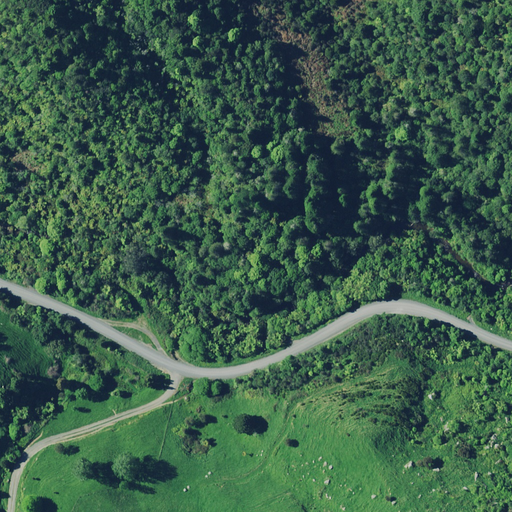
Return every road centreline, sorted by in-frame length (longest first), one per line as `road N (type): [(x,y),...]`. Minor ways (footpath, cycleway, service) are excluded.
road 1 (unclassified): [(511,345),(430,310),(393,304),(365,310),(273,360),(195,372),(0,280)]
road 2 (track): [(176,368),(162,402),(46,440),(24,455),(9,511)]
